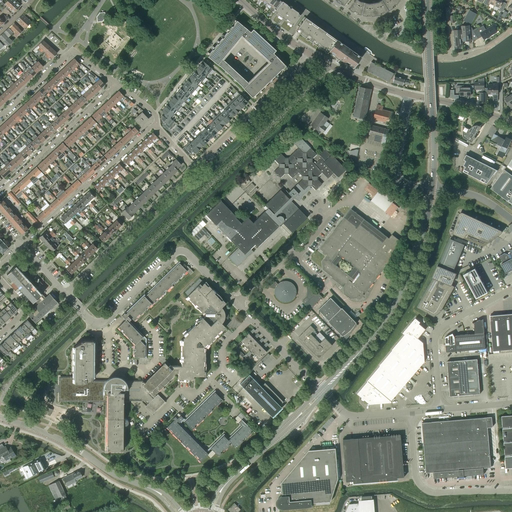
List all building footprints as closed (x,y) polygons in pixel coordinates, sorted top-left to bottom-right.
[(278,0),(275,0),(271,7),(275,10),(278,6),(281,2),(279,0),(279,1),(278,0)] [(379,0),(378,1),(369,3),(360,1),(358,0),(354,0),(348,9),(354,12),(356,14),(366,16),(371,16),(381,14),(384,13),(392,8),(395,5),(398,0),(379,0)] [(496,0),(494,5),(499,7),(498,9),(502,11),(505,5),(502,3),(503,0),(496,0)] [(14,1),(7,7),(6,9),(7,10),(9,9),(10,10),(17,3),(14,1)] [(275,10),(274,12),(279,16),(282,18),(285,20),(293,25),(300,14),(282,1),(281,2),(278,6),(275,10)] [(20,6),(17,3),(10,10),(12,12),(10,13),(12,15),(20,6)] [(100,13),(96,17),(97,22),(101,21),(100,18),(102,16),(102,15),(104,15),(104,16),(105,15),(105,12),(100,13)] [(474,17),(468,13),(463,20),(470,24),(474,17)] [(16,21),(25,29),(31,22),(22,14),(16,21)] [(305,18),(296,31),(300,34),(327,53),(329,52),(335,56),(353,69),(361,57),(336,39),(305,17),(305,18)] [(213,50),(212,50),(209,53),(210,54),(207,57),(216,65),(217,64),(243,88),(243,89),(252,97),(254,95),(255,96),(258,92),(260,90),(264,87),(263,86),(265,84),(266,85),(269,81),(271,79),(271,80),(275,76),(274,76),(276,74),(280,71),(280,70),(281,68),(282,69),(285,66),(273,53),(274,52),(276,50),(267,42),(253,29),(251,31),(250,32),(236,20),(233,24),(234,25),(232,27),(232,26),(228,30),(229,30),(227,32),(224,36),(222,38),(219,42),(218,44),(217,44),(214,48),(213,50)] [(8,28),(13,33),(17,37),(23,30),(14,22),(8,28)] [(461,25),(462,29),(463,40),(474,40),(472,35),(470,35),(470,25),(461,25)] [(475,33),(472,35),(474,40),(476,39),(482,36),(484,39),(497,32),(492,25),(481,32),(478,29),(474,31),(475,33)] [(13,33),(8,28),(0,35),(0,38),(7,46),(12,41),(8,37),(13,33)] [(462,29),(454,30),(454,38),(455,45),(463,44),(463,40),(462,29)] [(43,50),(45,52),(50,46),(43,40),(37,45),(39,47),(38,49),(39,50),(40,52),(41,52),(43,50)] [(43,57),(44,58),(45,59),(53,49),(50,46),(45,52),(47,54),(45,55),(45,56),(43,57)] [(53,49),(45,59),(46,60),(50,56),(52,58),(57,53),(53,49)] [(73,58),(70,62),(77,69),(78,67),(77,65),(79,64),(73,58)] [(34,64),(39,70),(42,67),(37,61),(34,64)] [(199,65),(209,73),(212,69),(203,61),(201,63),(199,65)] [(70,62),(66,65),(71,70),(73,68),(75,70),(77,72),(78,71),(79,70),(77,69),(70,62)] [(366,71),(389,82),(393,73),(371,62),(366,71)] [(29,66),(35,73),(39,70),(34,64),(30,67),(29,66)] [(66,65),(63,68),(70,75),(71,74),(70,72),(71,70),(66,65)] [(209,73),(199,65),(197,67),(198,68),(196,70),(205,77),(209,73)] [(25,69),(32,76),(35,73),(29,66),(25,69)] [(63,68),(59,71),(64,76),(66,75),(68,77),(70,75),(63,68)] [(23,74),(28,80),(32,76),(25,69),(22,72),(24,74),(23,74)] [(202,82),(205,77),(196,70),(194,72),(192,74),(202,82)] [(59,71),(53,78),(58,83),(60,81),(61,83),(63,85),(64,84),(66,83),(65,83),(64,82),(65,80),(63,78),(64,76),(59,71)] [(20,77),(25,83),(28,80),(23,74),(20,77)] [(202,82),(192,74),(190,76),(191,76),(189,78),(198,86),(202,82)] [(392,83),(402,86),(404,78),(395,75),(392,83)] [(16,80),(22,86),(25,83),(20,77),(16,80)] [(56,88),(58,90),(58,91),(59,90),(60,89),(56,84),(58,83),(53,78),(49,81),(56,88)] [(195,90),(198,86),(189,78),(187,80),(185,82),(195,90)] [(96,82),(101,87),(104,84),(99,79),(96,82)] [(13,84),(18,89),(22,86),(16,80),(13,83),(13,84)] [(49,81),(46,84),(51,89),(53,88),(55,90),(56,88),(49,81)] [(9,87),(15,92),(18,89),(13,84),(13,83),(12,82),(8,85),(10,87),(9,87)] [(92,85),(97,91),(101,87),(96,82),(92,85)] [(191,94),(195,90),(185,82),(184,84),(182,86),(191,94)] [(484,82),(475,82),(475,89),(482,89),(482,92),(486,92),(486,88),(484,88),(484,82)] [(493,100),(498,100),(498,84),(492,83),(492,85),(488,85),(488,87),(487,87),(487,93),(493,93),(493,100)] [(42,87),(51,96),(51,97),(52,96),(53,95),(51,93),(49,91),(51,89),(46,84),(42,87)] [(89,88),(94,94),(97,91),(92,85),(89,88)] [(463,85),(457,85),(457,88),(460,88),(460,95),(471,95),(471,91),(474,91),(474,85),(471,85),(471,87),(465,87),(464,86),(463,85)] [(191,94),(182,86),(180,88),(178,90),(188,98),(191,94)] [(6,90),(11,96),(15,92),(9,87),(6,90)] [(42,87),(39,90),(44,96),(46,94),(48,96),(49,98),(50,97),(51,96),(42,87)] [(353,116),(365,119),(371,89),(360,87),(353,116)] [(85,92),(90,97),(94,94),(89,88),(85,92)] [(2,93),(8,99),(11,96),(6,90),(2,93)] [(39,90),(35,94),(42,101),(44,99),(42,97),(44,96),(39,90)] [(188,98),(178,90),(177,92),(177,93),(175,95),(183,101),(184,103),(188,98)] [(454,95),(454,90),(449,90),(449,97),(458,99),(458,95),(454,95)] [(118,91),(114,95),(119,100),(123,96),(118,91)] [(82,95),(87,100),(90,97),(85,92),(82,95)] [(239,93),(235,97),(244,106),(246,104),(245,104),(247,102),(239,93)] [(35,94),(32,97),(37,102),(39,100),(41,102),(42,101),(35,94)] [(78,98),(83,103),(87,100),(82,95),(78,98)] [(114,95),(109,99),(114,104),(119,100),(114,95)] [(183,101),(175,95),(173,97),(173,96),(171,99),(180,105),(183,101)] [(32,97),(28,100),(35,107),(37,106),(35,104),(37,102),(32,97)] [(244,106),(235,97),(231,101),(239,110),(241,108),(242,108),(244,106)] [(75,101),(80,107),(83,103),(78,98),(75,101)] [(109,99),(105,103),(110,108),(114,104),(109,99)] [(168,103),(178,111),(181,106),(180,105),(171,99),(170,101),(168,103)] [(28,100),(25,103),(30,109),(32,107),(34,109),(35,107),(28,100)] [(71,104),(76,110),(80,107),(75,101),(72,103),(71,104)] [(239,110),(231,101),(227,105),(236,114),(238,112),(239,110)] [(25,103),(21,106),(28,114),(30,112),(28,110),(30,109),(25,103)] [(105,103),(100,107),(105,112),(110,108),(105,103)] [(174,115),(178,111),(168,103),(167,105),(166,105),(165,107),(174,115)] [(68,108),(73,113),(76,110),(71,104),(68,108)] [(373,119),(389,123),(392,112),(383,109),(384,106),(377,104),(373,119)] [(64,111),(69,116),(73,113),(68,108),(65,110),(61,105),(59,107),(61,109),(62,108),(64,111)] [(225,110),(232,117),(234,116),(236,114),(227,105),(223,109),(224,110),(225,110)] [(28,117),(29,116),(30,115),(28,114),(21,106),(18,110),(23,115),(25,113),(27,115),(28,117)] [(100,107),(96,111),(101,117),(105,112),(100,107)] [(174,115),(165,107),(163,109),(161,111),(164,114),(171,119),(174,115)] [(14,113),(23,122),(24,121),(25,121),(23,118),(21,117),(23,115),(18,110),(14,113)] [(232,117),(225,110),(224,110),(221,114),(228,121),(230,119),(232,117)] [(61,114),(66,120),(69,116),(64,111),(61,114)] [(96,111),(92,116),(97,121),(101,117),(96,111)] [(228,121),(221,114),(220,112),(215,116),(224,125),(226,123),(228,121)] [(23,122),(14,113),(11,116),(16,121),(18,120),(20,121),(22,123),(23,122)] [(141,113),(138,116),(144,123),(147,119),(141,113)] [(311,125),(322,134),(329,123),(326,121),(328,119),(320,113),(311,125)] [(57,117),(62,123),(66,120),(61,114),(58,117),(57,117)] [(171,119),(164,114),(162,115),(160,118),(163,121),(170,126),(174,121),(171,119)] [(14,127),(16,129),(17,128),(18,127),(16,125),(14,123),(16,121),(11,116),(7,119),(14,127)] [(54,120),(59,126),(62,123),(57,117),(58,117),(56,116),(53,119),(54,121),(54,120)] [(90,116),(86,121),(91,126),(95,122),(90,116)] [(144,123),(138,116),(134,119),(140,126),(144,123)] [(224,125),(215,116),(211,120),(213,121),(220,129),(222,127),(224,125)] [(7,119),(4,122),(9,128),(11,126),(15,130),(15,129),(16,129),(14,127),(7,119)] [(50,124),(56,129),(59,126),(54,120),(54,121),(50,124)] [(86,121),(81,125),(86,130),(91,126),(86,121)] [(220,129),(213,121),(209,125),(216,132),(218,131),(220,129)] [(4,122),(0,126),(7,133),(8,133),(9,131),(7,130),(9,128),(4,122)] [(47,127),(52,132),(56,129),(50,124),(47,127)] [(81,125),(77,129),(82,134),(86,130),(81,125)] [(216,132),(209,125),(205,129),(213,136),(214,134),(216,132)] [(369,135),(368,140),(375,141),(377,142),(381,143),(384,144),(385,144),(386,139),(387,139),(389,130),(388,129),(385,129),(385,128),(372,125),(369,135)] [(470,128),(470,129),(463,125),(463,137),(471,142),(470,144),(473,139),(474,139),(475,139),(475,138),(475,137),(474,137),(476,134),(482,127),(480,126),(479,126),(478,125),(477,125),(476,125),(475,125),(474,126),(473,126),(472,126),(472,127),(471,127),(471,128),(470,128)] [(8,136),(9,136),(9,135),(8,133),(7,133),(0,126),(0,132),(2,134),(4,133),(6,135),(8,136)] [(44,130),(49,136),(52,132),(47,127),(44,130)] [(128,133),(127,133),(131,137),(137,131),(134,127),(130,130),(128,128),(127,129),(126,128),(124,129),(127,132),(127,131),(128,133)] [(77,129),(73,133),(77,138),(82,134),(77,129)] [(201,132),(208,140),(210,138),(211,138),(213,136),(205,129),(201,132)] [(40,133),(45,139),(49,136),(44,130),(40,133)] [(208,140),(201,132),(200,131),(196,135),(197,136),(205,144),(207,142),(208,140)] [(152,132),(147,137),(151,142),(156,137),(152,132)] [(37,136),(42,142),(45,139),(40,133),(37,136)] [(73,133),(68,137),(73,142),(77,138),(73,133)] [(127,133),(122,138),(125,142),(131,137),(127,133)] [(494,134),(491,140),(497,143),(499,144),(498,145),(497,144),(495,143),(495,144),(501,147),(499,151),(500,150),(500,151),(498,155),(498,156),(503,158),(504,156),(505,156),(505,157),(509,149),(507,148),(508,148),(511,140),(506,137),(505,139),(494,134)] [(33,140),(38,145),(42,142),(37,136),(33,140)] [(205,144),(197,136),(193,140),(201,147),(203,146),(205,144)] [(338,177),(345,170),(346,169),(344,168),(347,165),(341,159),(338,162),(331,155),(324,148),(318,154),(321,157),(314,164),(312,161),(312,159),(317,154),(299,136),(292,142),(299,148),(288,158),(285,158),(281,153),(274,160),(279,164),(279,167),(274,171),(280,178),(285,173),(286,173),(288,173),(292,178),(299,172),(302,176),(303,177),(303,179),(288,193),(290,195),(292,196),(295,198),(297,200),(297,199),(311,186),(316,190),(322,184),(318,180),(318,179),(318,176),(322,172),(325,176),(327,174),(330,177),(334,173),(338,177)] [(64,141),(69,147),(73,142),(68,137),(64,141)] [(147,137),(142,142),(146,147),(151,142),(147,137)] [(122,138),(116,144),(119,148),(125,142),(122,138)] [(30,143),(35,148),(38,145),(33,140),(31,141),(30,143)] [(199,149),(201,147),(193,140),(190,144),(197,151),(199,150),(199,149)] [(62,142),(57,147),(62,152),(63,154),(65,156),(67,155),(63,151),(67,147),(62,142)] [(142,142),(137,146),(141,151),(146,147),(142,142)] [(188,142),(184,147),(191,155),(194,152),(195,153),(197,151),(190,144),(188,142)] [(25,144),(24,144),(31,152),(35,148),(30,143),(26,146),(25,144)] [(24,144),(21,148),(28,155),(31,152),(24,144)] [(116,144),(110,149),(113,153),(119,148),(116,144)] [(137,146),(132,151),(136,156),(141,151),(137,146)] [(57,157),(62,152),(57,147),(52,152),(57,157)] [(149,150),(152,152),(157,157),(159,155),(158,154),(157,154),(153,151),(154,150),(151,147),(149,150)] [(19,152),(19,153),(24,158),(28,155),(21,148),(18,151),(19,152)] [(113,153),(110,149),(104,155),(107,159),(113,153)] [(349,157),(354,157),(354,161),(357,161),(358,150),(350,149),(349,157)] [(132,151),(127,156),(131,161),(136,156),(132,151)] [(52,152),(47,156),(52,161),(57,167),(59,166),(53,160),(57,157),(52,152)] [(19,153),(16,156),(21,161),(24,158),(19,153)] [(14,154),(11,157),(17,164),(21,161),(16,156),(14,154)] [(497,170),(466,154),(464,160),(466,161),(463,165),(465,167),(463,171),(487,183),(497,170)] [(57,167),(52,161),(47,156),(42,161),(47,166),(50,163),(51,165),(52,164),(56,168),(57,167)] [(103,156),(99,159),(98,157),(95,160),(100,165),(107,160),(103,156)] [(131,161),(127,156),(122,160),(126,165),(131,161)] [(12,159),(9,162),(14,168),(17,164),(11,157),(12,159)] [(170,164),(171,165),(173,167),(174,167),(176,169),(181,165),(175,159),(170,164)] [(94,164),(91,167),(94,171),(100,165),(95,160),(92,163),(94,164)] [(7,161),(4,164),(5,165),(10,171),(14,168),(9,162),(7,161)] [(47,166),(42,161),(37,166),(42,171),(47,166)] [(118,164),(113,168),(118,173),(123,168),(118,164)] [(5,165),(2,169),(7,174),(10,171),(5,165)] [(173,167),(171,165),(128,207),(127,206),(121,212),(128,219),(134,214),(133,213),(177,170),(176,169),(174,167),(173,167)] [(36,167),(31,171),(37,178),(40,175),(44,179),(46,177),(41,172),(36,167)] [(91,167),(84,173),(88,177),(94,171),(91,167)] [(113,168),(108,173),(113,178),(118,173),(113,168)] [(511,174),(504,169),(491,188),(511,203),(511,174)] [(31,171),(26,176),(34,184),(39,180),(31,171)] [(75,175),(82,182),(88,177),(83,171),(78,176),(77,174),(75,175)] [(136,182),(138,185),(149,174),(146,172),(136,182)] [(108,173),(103,177),(108,182),(113,178),(108,173)] [(258,188),(245,175),(242,178),(244,180),(240,185),(251,196),(258,188)] [(26,176),(21,181),(26,186),(31,181),(26,176)] [(103,177),(98,182),(103,187),(108,182),(103,177)] [(77,179),(70,186),(74,190),(81,183),(77,179)] [(21,181),(16,185),(21,190),(26,186),(21,181)] [(103,187),(98,182),(93,187),(98,191),(103,187)] [(369,183),(365,189),(373,194),(377,188),(369,183)] [(21,190),(16,185),(11,190),(15,195),(19,192),(20,193),(23,196),(26,193),(24,190),(22,191),(21,190)] [(70,186),(64,192),(67,196),(74,190),(70,186)] [(380,188),(371,200),(386,211),(388,208),(392,212),(392,211),(402,218),(408,208),(380,188)] [(292,233),(308,218),(281,190),(265,205),(268,208),(253,223),(248,217),(241,223),(236,217),(220,200),(206,215),(238,247),(228,257),(237,267),(253,251),(250,249),(255,244),(257,247),(280,225),(284,229),(282,231),(288,238),(293,234),(292,233)] [(88,191),(83,196),(89,201),(94,197),(88,191)] [(11,198),(17,204),(19,202),(10,192),(8,194),(11,198)] [(64,192),(57,198),(60,202),(67,196),(64,192)] [(93,206),(91,203),(89,201),(83,196),(79,200),(84,206),(87,203),(89,205),(96,213),(98,211),(94,206),(93,206)] [(110,206),(111,207),(114,205),(117,208),(119,206),(117,204),(122,199),(120,196),(110,206)] [(57,198),(50,205),(54,209),(60,202),(57,198)] [(0,202),(0,209),(22,234),(28,229),(3,200),(0,202)] [(79,200),(74,204),(84,215),(86,213),(83,210),(81,212),(79,210),(84,206),(79,200)] [(74,204),(69,209),(74,214),(78,211),(80,214),(79,214),(85,220),(87,218),(84,215),(74,204)] [(50,205),(43,211),(47,215),(54,209),(50,205)] [(69,209),(64,213),(70,219),(72,221),(74,224),(80,230),(81,228),(78,224),(79,224),(76,222),(74,219),(72,217),(74,214),(69,209)] [(320,248),(328,254),(322,261),(323,269),(332,276),(332,278),(344,287),(344,294),(351,298),(357,298),(359,299),(361,299),(387,265),(389,267),(391,264),(389,263),(399,250),(396,248),(401,242),(392,235),(389,238),(351,209),(346,216),(347,216),(346,218),(345,217),(320,248)] [(47,215),(43,211),(36,217),(40,221),(47,215)] [(32,220),(35,224),(37,222),(28,212),(26,214),(32,220)] [(458,215),(453,231),(453,232),(453,233),(454,234),(483,246),(484,246),(485,245),(487,239),(490,240),(491,240),(492,240),(497,236),(501,233),(502,233),(502,232),(502,231),(501,230),(464,212),(463,212),(462,212),(460,213),(459,213),(458,215)] [(65,223),(70,219),(64,213),(60,218),(65,223)] [(116,220),(112,224),(117,229),(121,225),(116,220)] [(199,223),(190,232),(191,233),(198,240),(204,234),(207,238),(210,235),(208,232),(203,227),(206,224),(205,224),(203,221),(202,220),(199,223)] [(112,224),(108,229),(112,234),(117,229),(112,224)] [(108,229),(103,233),(108,238),(112,234),(108,229)] [(38,237),(43,242),(49,237),(44,232),(38,237)] [(108,238),(103,233),(99,237),(104,242),(108,238)] [(43,242),(47,247),(53,242),(49,237),(43,242)] [(84,243),(93,252),(97,248),(92,243),(90,246),(88,244),(85,241),(82,237),(80,239),(84,242),(84,243)] [(0,252),(2,254),(8,248),(0,238),(0,252)] [(441,311),(443,308),(443,306),(454,287),(454,286),(452,285),(451,285),(451,284),(453,279),(455,273),(452,272),(456,263),(463,246),(464,245),(451,239),(450,239),(439,265),(439,266),(438,266),(437,266),(432,277),(433,277),(434,278),(418,307),(427,313),(430,314),(434,316),(436,314),(437,314),(438,313),(441,311)] [(53,242),(47,247),(51,252),(59,245),(55,240),(53,242)] [(84,252),(89,257),(93,252),(84,243),(82,245),(86,249),(84,252)] [(501,264),(506,273),(511,270),(511,248),(510,250),(511,252),(508,254),(505,253),(499,256),(503,263),(501,264)] [(79,256),(84,261),(89,257),(84,252),(79,256)] [(79,256),(75,260),(80,265),(84,261),(79,256)] [(75,260),(71,264),(75,270),(80,265),(75,260)] [(187,271),(190,275),(193,272),(187,266),(184,268),(179,263),(145,297),(144,296),(125,314),(124,313),(122,316),(126,320),(118,327),(134,344),(134,345),(134,357),(145,357),(145,340),(126,319),(127,319),(129,321),(131,319),(130,318),(130,317),(134,321),(151,304),(152,305),(187,271)] [(75,270),(71,264),(66,269),(71,274),(75,270)] [(11,280),(32,302),(40,295),(20,273),(22,272),(15,265),(13,267),(12,265),(10,267),(12,269),(6,274),(11,280)] [(479,276),(475,268),(463,274),(476,298),(488,292),(483,284),(479,276)] [(166,361),(164,363),(171,369),(170,371),(169,371),(170,372),(171,371),(175,375),(176,374),(179,374),(179,380),(183,380),(183,379),(189,379),(189,380),(194,380),(194,376),(205,376),(205,371),(204,371),(204,361),(205,361),(205,352),(204,352),(204,347),(207,343),(208,344),(215,338),(214,337),(221,330),(222,331),(226,327),(221,323),(222,321),(223,320),(224,318),(228,319),(228,316),(228,314),(228,311),(227,311),(227,309),(225,307),(224,305),(226,303),(222,300),(221,301),(214,293),(215,292),(209,286),(208,287),(199,278),(184,293),(190,298),(189,299),(195,305),(196,304),(200,308),(199,309),(202,313),(203,311),(205,313),(205,316),(203,318),(202,317),(199,320),(200,322),(196,326),(195,324),(187,332),(188,333),(183,338),(183,345),(182,345),(181,356),(183,356),(183,361),(181,361),(181,366),(171,366),(166,361)] [(283,302),(286,302),(289,302),(291,301),(293,299),(295,297),(296,295),(296,292),(296,290),(295,287),(294,285),(293,284),(292,283),(291,282),(289,282),(287,281),(284,281),(282,282),(280,283),(278,284),(277,287),(276,289),(275,292),(276,295),(277,297),(279,299),(281,301),(283,302)] [(302,301),(305,304),(317,292),(312,286),(310,288),(307,286),(307,287),(307,289),(307,291),(307,293),(307,294),(307,296),(307,297),(302,301)] [(317,292),(305,304),(310,309),(323,297),(317,292)] [(45,297),(36,306),(27,314),(35,323),(50,309),(52,307),(57,302),(49,293),(45,297)] [(344,337),(347,339),(358,325),(331,298),(318,310),(324,315),(322,317),(341,336),(343,338),(344,337)] [(7,305),(5,307),(11,313),(13,312),(14,313),(17,309),(10,302),(7,305)] [(3,308),(0,311),(7,319),(10,316),(10,315),(11,313),(5,307),(4,308),(3,308)] [(511,349),(511,313),(499,315),(490,316),(493,351),(511,349)] [(416,372),(425,361),(423,343),(418,338),(426,329),(420,323),(421,322),(416,318),(403,333),(405,334),(392,350),(393,350),(380,365),(380,366),(367,381),(368,382),(358,394),(362,397),(362,399),(363,400),(364,400),(365,400),(370,404),(392,402),(392,401),(394,398),(416,372)] [(447,352),(486,349),(483,319),(479,320),(474,322),(475,333),(470,334),(457,335),(455,336),(453,333),(445,337),(446,338),(446,349),(447,352)] [(25,322),(22,325),(28,332),(30,330),(31,331),(34,328),(27,320),(24,322),(25,322)] [(19,327),(17,329),(24,337),(27,334),(27,333),(28,332),(22,325),(19,327)] [(322,355),(332,345),(320,332),(317,334),(314,331),(315,330),(311,325),(299,337),(316,355),(317,355),(317,356),(319,358),(321,356),(321,355),(322,355)] [(15,331),(12,334),(19,341),(20,339),(21,340),(24,337),(17,329),(15,331)] [(249,333),(241,341),(242,340),(244,342),(243,343),(246,345),(253,338),(250,336),(251,335),(249,333)] [(9,336),(7,338),(16,348),(20,345),(18,343),(17,342),(19,341),(12,334),(10,336),(9,336)] [(257,343),(255,340),(256,339),(254,337),(253,338),(246,345),(245,346),(249,351),(251,349),(258,343),(257,343)] [(5,340),(3,343),(9,350),(11,348),(13,351),(16,348),(7,338),(5,340)] [(158,394),(175,376),(171,371),(170,372),(169,371),(170,371),(164,365),(145,383),(101,382),(95,376),(93,374),(94,340),(82,340),(75,346),(75,381),(58,381),(58,400),(90,400),(91,400),(108,401),(107,451),(127,451),(127,412),(127,401),(149,401),(151,404),(147,408),(155,415),(167,402),(158,394)] [(262,347),(259,345),(260,344),(258,342),(257,343),(258,343),(251,349),(253,351),(252,352),(255,355),(262,347)] [(9,350),(3,343),(0,345),(0,350),(5,355),(8,352),(7,351),(9,350)] [(266,352),(266,351),(264,349),(265,348),(263,346),(262,347),(255,355),(254,356),(258,360),(268,351),(267,351),(266,352)] [(477,359),(462,360),(463,372),(478,371),(478,364),(477,359)] [(448,366),(448,373),(463,372),(462,360),(447,361),(448,366)] [(463,372),(464,383),(479,382),(479,377),(478,371),(463,372)] [(449,379),(449,385),(464,383),(463,372),(448,373),(449,379)] [(271,413),(273,415),(273,414),(275,412),(277,410),(280,406),(281,404),(283,402),(265,383),(261,387),(249,374),(239,384),(269,415),(271,413)] [(479,382),(464,383),(465,395),(480,394),(480,389),(479,382)] [(464,383),(449,385),(450,390),(450,396),(457,396),(465,395),(464,383)] [(185,422),(192,429),(223,400),(215,392),(185,422)] [(67,412),(62,417),(66,421),(67,420),(69,422),(73,418),(67,412)] [(211,448),(212,450),(208,454),(178,424),(183,418),(178,413),(173,419),(174,420),(167,427),(201,461),(207,455),(210,458),(216,453),(218,456),(231,443),(236,448),(253,431),(244,422),(247,419),(240,412),(234,419),(242,426),(228,440),(224,436),(211,448)] [(506,468),(511,467),(511,415),(502,416),(506,468)] [(434,472),(434,478),(460,476),(484,474),(484,468),(491,467),(488,427),(492,427),(492,417),(429,422),(422,422),(426,472),(434,472)] [(343,439),(347,481),(405,477),(401,434),(366,437),(360,438),(343,439)] [(2,457),(3,457),(4,457),(6,460),(12,456),(12,458),(16,456),(11,447),(8,449),(5,446),(4,447),(2,443),(0,444),(0,455),(1,455),(2,457)] [(283,508),(313,506),(313,503),(331,501),(338,477),(338,468),(336,454),(336,448),(331,448),(309,450),(296,466),(294,468),(282,483),(282,484),(282,486),(283,495),(281,496),(280,497),(279,498),(278,498),(277,499),(277,500),(277,502),(277,504),(277,505),(278,506),(279,507),(281,508),(283,508)] [(29,477),(46,469),(40,458),(23,467),(29,477)] [(63,478),(67,486),(76,482),(75,480),(82,477),(79,470),(63,478)] [(38,478),(40,483),(54,477),(52,472),(38,478)] [(52,500),(55,506),(68,500),(58,480),(48,485),(55,499),(52,500)] [(375,511),(374,499),(358,500),(359,511),(375,511)] [(345,511),(360,511),(360,503),(349,504),(346,511),(345,511)]
